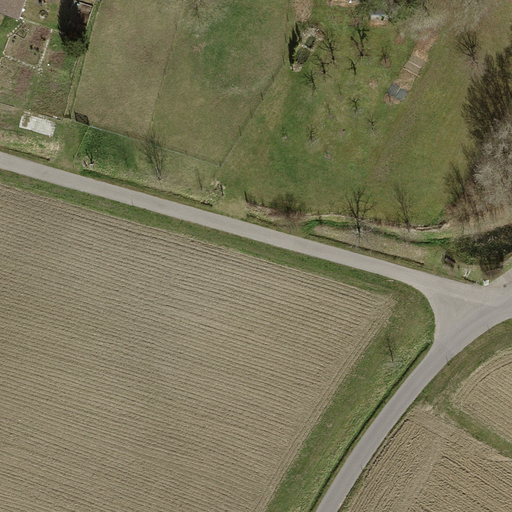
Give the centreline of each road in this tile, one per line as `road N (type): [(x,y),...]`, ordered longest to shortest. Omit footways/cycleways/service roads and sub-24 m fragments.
road 1 (track): [(0,163),(511,305)]
road 2 (unclassified): [(511,288),(377,438),(334,511)]
